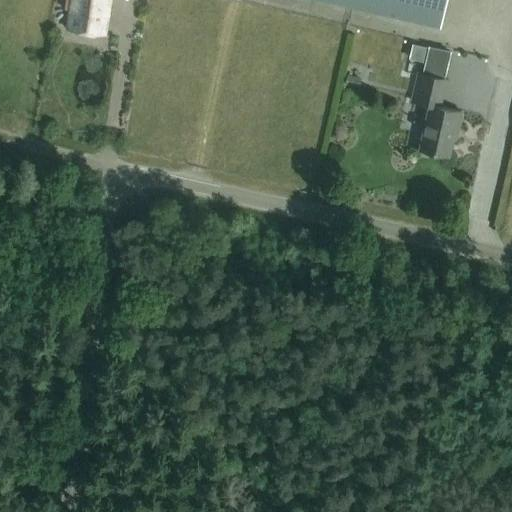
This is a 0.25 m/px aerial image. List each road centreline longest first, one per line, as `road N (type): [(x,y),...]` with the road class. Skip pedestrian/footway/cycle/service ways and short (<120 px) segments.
road 1 (unclassified): [(511,255),(149,175),(123,178)]
road 2 (unclassified): [(68,511),(106,205),(123,178)]
road 3 (track): [(0,128),(123,178)]
